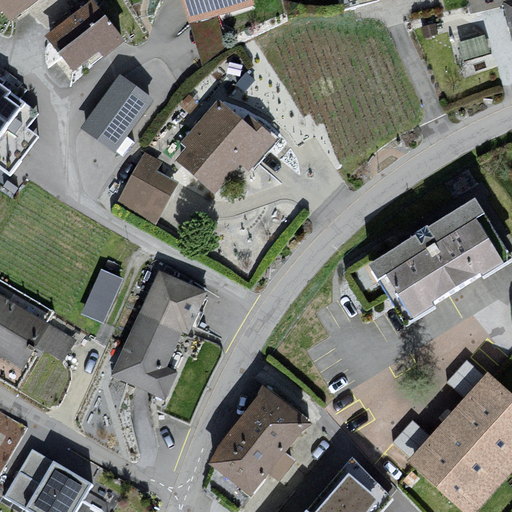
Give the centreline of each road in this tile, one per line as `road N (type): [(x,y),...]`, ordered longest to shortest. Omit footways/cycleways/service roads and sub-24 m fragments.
road 1 (residential): [(184,499),(255,338),(299,280),(387,196),(511,119)]
road 2 (unknown): [(0,68),(59,118),(84,216),(255,338)]
road 3 (residential): [(184,499),(0,394)]
road 4 (unknown): [(436,160),(387,20)]
